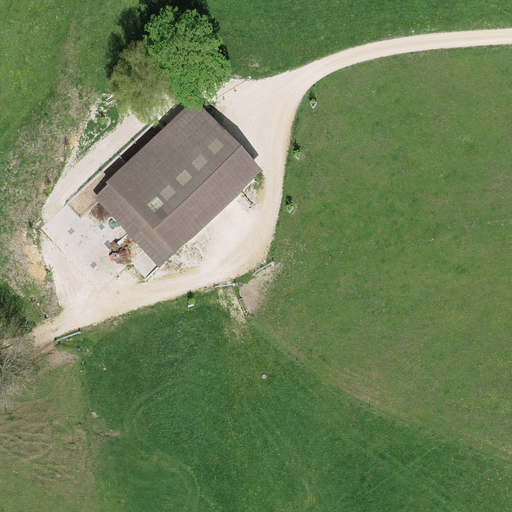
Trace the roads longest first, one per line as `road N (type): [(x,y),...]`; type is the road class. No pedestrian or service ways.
road 1 (track): [(511,40),(405,47),(291,90),(272,121),(267,227),(235,269)]
road 2 (track): [(235,269),(262,311),(313,358),(404,417),(511,461)]
road 3 (track): [(0,353),(39,345),(91,314),(235,269)]
